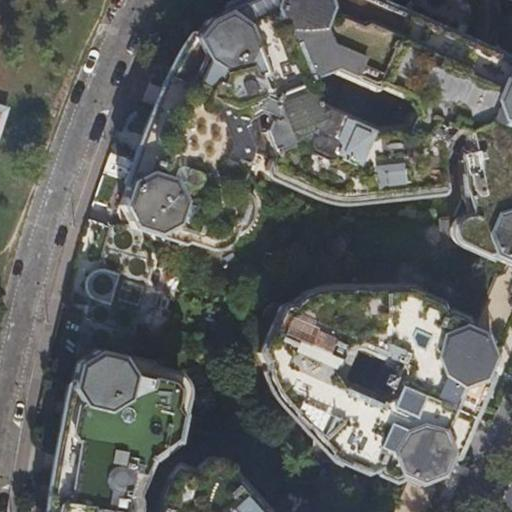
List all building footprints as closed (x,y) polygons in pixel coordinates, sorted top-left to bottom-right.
[(236,0),(224,6),(226,9),(206,19),(193,37),(190,35),(181,47),(175,58),(164,82),(160,93),(139,144),(124,183),(126,185),(119,205),(131,227),(179,243),(193,236),(206,241),(211,242),(217,240),(221,237),(224,234),(226,226),(237,221),(243,206),(235,184),(249,153),(238,131),(242,119),(245,119),(249,117),(252,114),(255,110),(264,106),(269,109),(258,132),(270,156),(266,166),(266,170),(267,173),(271,176),(330,202),(435,191),(438,188),(440,184),(437,158),(440,157),(443,151),(441,149),(444,142),(454,127),(458,129),(456,138),(457,146),(455,152),(460,200),(463,213),(460,213),(455,214),(451,217),(448,221),(446,227),(446,232),(447,237),(452,243),(478,255),(483,253),(511,265),(511,62),(371,0),(236,0)] [(143,276),(98,272),(97,282),(90,281),(89,298),(141,302),(143,276)] [(361,470),(370,466),(373,471),(390,478),(399,475),(414,481),(438,471),(447,452),(450,453),(452,448),(459,432),(463,424),(483,378),(480,376),(489,356),(481,332),(466,325),(463,316),(446,308),(440,310),(437,300),(408,287),(331,287),(324,288),(310,291),(302,294),(290,301),(287,301),(278,303),(257,350),(260,360),(264,361),(265,370),(267,378),(270,387),(277,399),(282,405),(331,457),(361,470)] [(491,291),(479,323),(499,331),(511,299),(491,291)] [(260,511),(224,473),(223,468),(220,464),(218,462),(213,459),(208,458),(203,458),(198,460),(195,461),(192,465),(188,472),(170,464),(160,478),(154,493),(151,506),(152,507),(150,511),(129,511),(132,496),(149,458),(174,442),(179,416),(174,407),(178,393),(178,389),(175,383),(170,379),(152,375),(145,364),(96,351),(72,364),(66,386),(65,386),(50,460),(49,468),(44,500),(42,511),(260,511)]
